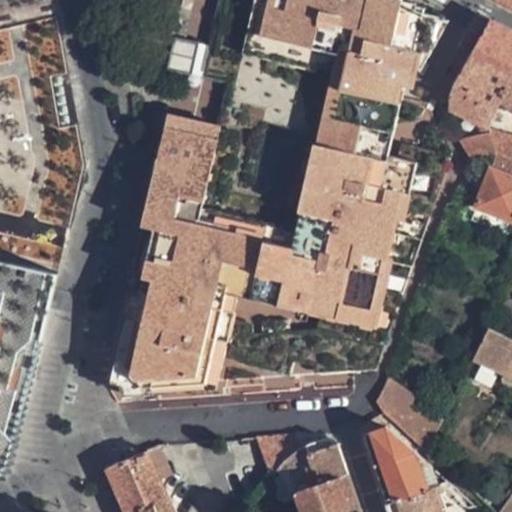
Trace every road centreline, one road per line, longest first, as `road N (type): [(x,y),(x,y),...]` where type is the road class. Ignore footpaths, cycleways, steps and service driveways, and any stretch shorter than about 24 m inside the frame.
road 1 (residential): [(78,0),(115,210),(73,398),(77,468)]
road 2 (residential): [(348,425),(278,421),(115,434),(77,468)]
